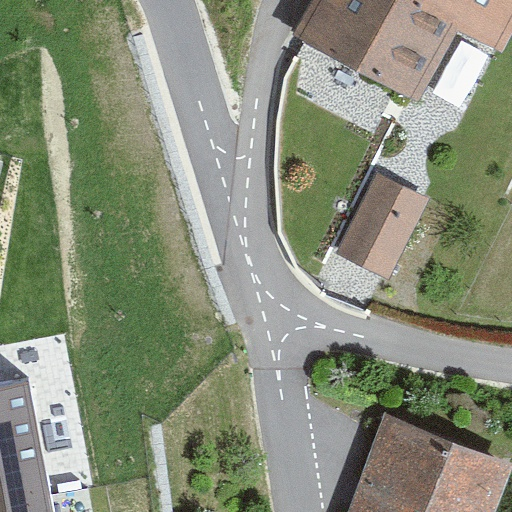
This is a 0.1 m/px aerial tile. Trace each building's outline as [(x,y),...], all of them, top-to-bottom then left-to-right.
[(511,0),(312,0),(294,33),(415,95),(456,26),(503,50),(511,31),(511,0)] [(433,197),(377,170),(337,251),(392,279),(433,197)] [(28,379),(0,384),(0,504),(50,495),(28,379)] [(489,511),(508,464),(391,419),(355,511),(489,511)] [(0,504),(0,511),(53,511),(50,495),(0,504)]
